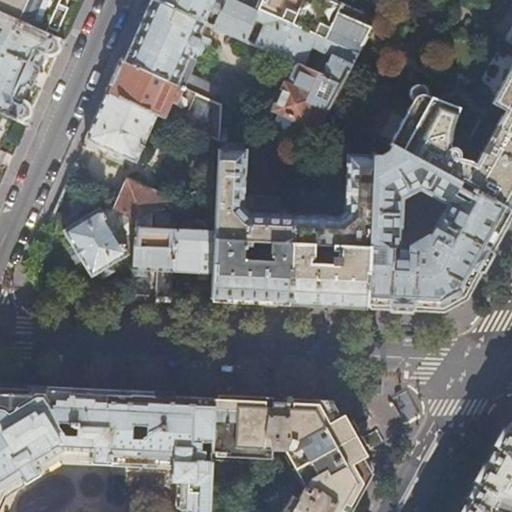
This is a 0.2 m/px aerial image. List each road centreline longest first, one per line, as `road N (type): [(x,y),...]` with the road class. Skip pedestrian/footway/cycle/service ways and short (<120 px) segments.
road 1 (tertiary): [(0,340),(494,360)]
road 2 (residential): [(112,0),(0,251)]
road 3 (residential): [(407,511),(494,360)]
